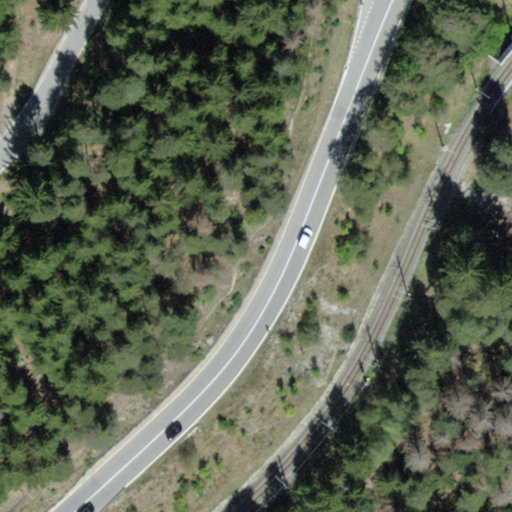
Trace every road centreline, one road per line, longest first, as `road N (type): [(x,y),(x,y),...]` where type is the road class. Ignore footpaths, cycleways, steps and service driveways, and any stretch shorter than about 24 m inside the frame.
road 1 (primary): [(73,511),(196,397),(251,331),(288,263),(391,0)]
road 2 (tertiary): [(97,0),(0,158)]
